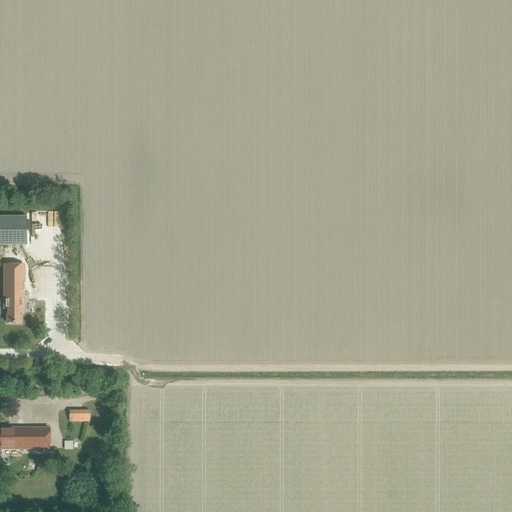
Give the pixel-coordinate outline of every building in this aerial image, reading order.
[(0,245),(26,245),(26,216),(0,216),(0,245)] [(30,247),(42,246),(41,225),(29,226),(30,247)] [(24,313),(24,265),(4,265),(4,309),(7,309),(7,323),(21,323),(21,313),(24,313)] [(89,410),(68,411),(69,422),(89,422),(89,410)] [(0,448),(50,449),(50,428),(0,428),(0,448)]
